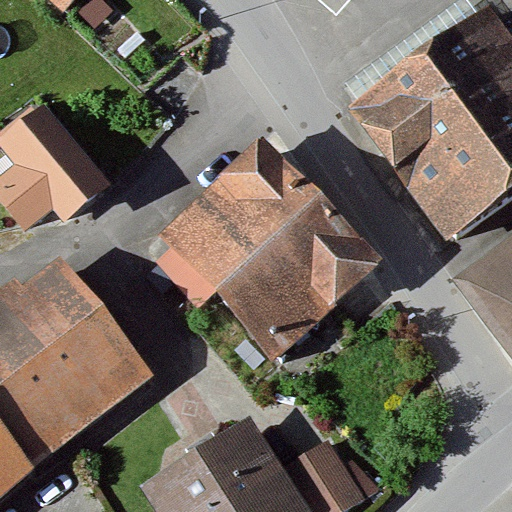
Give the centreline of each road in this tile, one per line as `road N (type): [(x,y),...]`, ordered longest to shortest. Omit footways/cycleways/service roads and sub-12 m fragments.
road 1 (residential): [(279,57),(511,424)]
road 2 (residential): [(0,270),(126,220),(279,57)]
